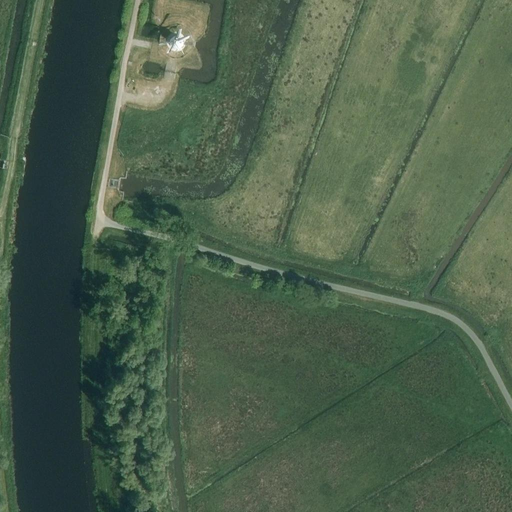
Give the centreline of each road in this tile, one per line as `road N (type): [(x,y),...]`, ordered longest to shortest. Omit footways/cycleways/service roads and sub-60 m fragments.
road 1 (unclassified): [(511,405),(479,346),(443,313),(100,221),(138,0)]
road 2 (track): [(100,221),(91,316),(101,511)]
road 3 (track): [(42,0),(0,218)]
